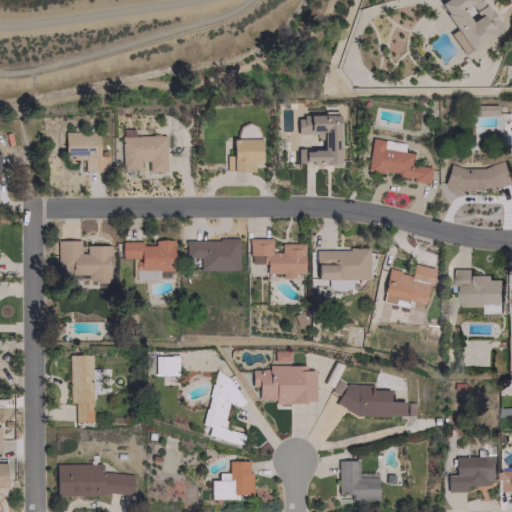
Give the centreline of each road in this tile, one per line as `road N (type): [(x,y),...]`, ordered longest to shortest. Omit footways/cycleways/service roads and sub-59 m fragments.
road 1 (residential): [(30,207),(315,205),(511,237)]
road 2 (residential): [(30,207),(32,511)]
